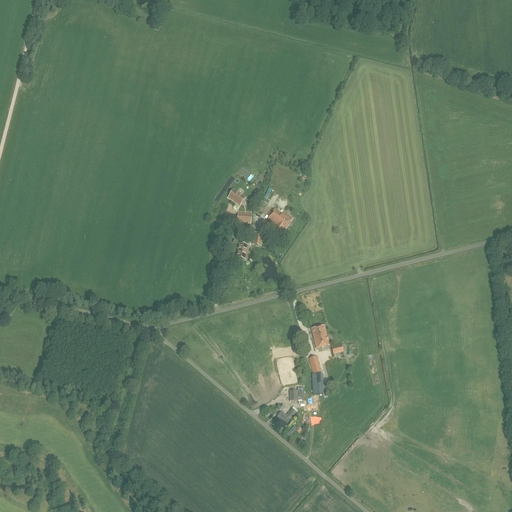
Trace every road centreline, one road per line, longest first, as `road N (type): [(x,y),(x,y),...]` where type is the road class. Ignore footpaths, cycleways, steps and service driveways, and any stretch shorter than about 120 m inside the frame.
road 1 (unclassified): [(163,325),(511,235)]
road 2 (unclassified): [(367,511),(161,337)]
road 3 (track): [(0,149),(37,0)]
road 4 (unclassified): [(143,327),(0,291)]
